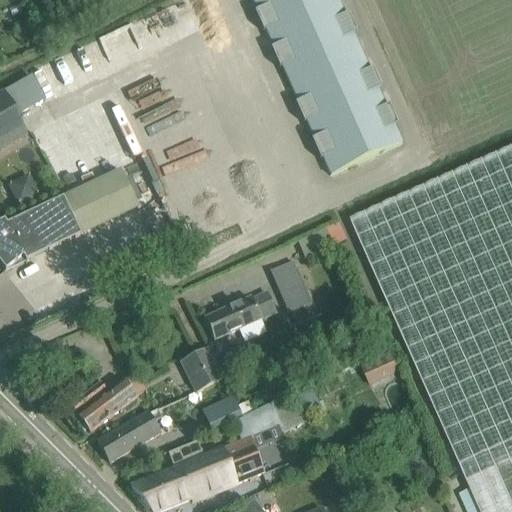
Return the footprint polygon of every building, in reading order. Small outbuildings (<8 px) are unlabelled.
[(101,0),(83,0),(90,12),(104,5),(101,0)] [(251,0),(257,12),(266,31),(273,49),(282,68),(298,103),(306,123),(314,140),(323,159),(330,176),(402,144),(395,127),(386,108),(378,91),(370,71),(354,36),(337,0),(251,0)] [(0,147),(24,134),(3,96),(0,97),(0,147)] [(511,511),(511,150),(350,223),(479,511),(511,511)] [(80,237),(62,199),(6,226),(4,222),(0,223),(0,266),(5,273),(22,258),(26,265),(27,264),(26,263),(80,237)] [(294,264),(270,274),(289,315),(312,304),(294,264)] [(269,298),(253,305),(251,300),(204,321),(214,342),(276,314),(269,298)] [(210,350),(180,365),(195,394),(224,379),(210,350)] [(395,357),(362,371),(369,389),(402,374),(395,357)] [(90,434),(136,399),(123,382),(107,394),(100,384),(69,407),(90,434)] [(174,471),(130,488),(149,511),(164,511),(191,501),(193,505),(211,498),(237,487),(237,486),(262,476),(250,446),(248,440),(277,428),(280,435),(305,425),(293,393),(254,412),(242,417),(233,422),(242,445),(224,452),(202,460),(197,449),(196,445),(187,449),(186,449),(169,456),(174,471)] [(233,401),(202,415),(209,432),(240,418),(233,401)] [(114,433),(97,443),(100,449),(109,465),(127,455),(137,449),(159,436),(153,425),(161,421),(156,413),(148,417),(147,414),(129,424),(114,433)] [(441,485),(421,494),(426,506),(446,497),(441,485)] [(419,495),(408,500),(413,510),(423,505),(419,495)] [(261,511),(252,502),(241,511),(261,511)]
